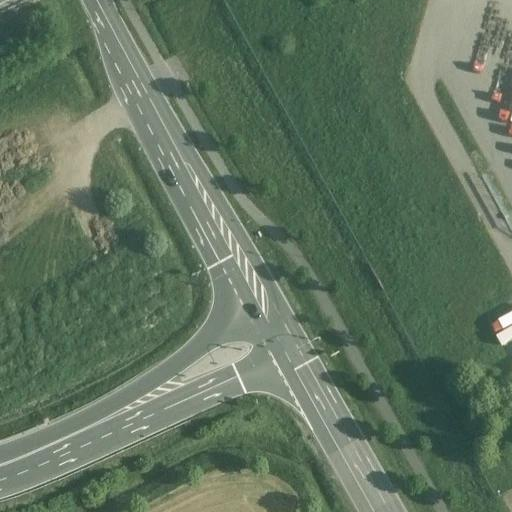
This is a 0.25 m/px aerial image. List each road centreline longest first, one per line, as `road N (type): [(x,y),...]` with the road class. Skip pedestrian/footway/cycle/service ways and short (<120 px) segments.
road 1 (secondary): [(96,0),(267,314)]
road 2 (trunk): [(0,490),(295,364)]
road 3 (trunk): [(267,314),(138,393),(0,457)]
road 4 (tertiary): [(295,364),(380,511)]
road 5 (unknown): [(511,141),(463,38),(468,0)]
